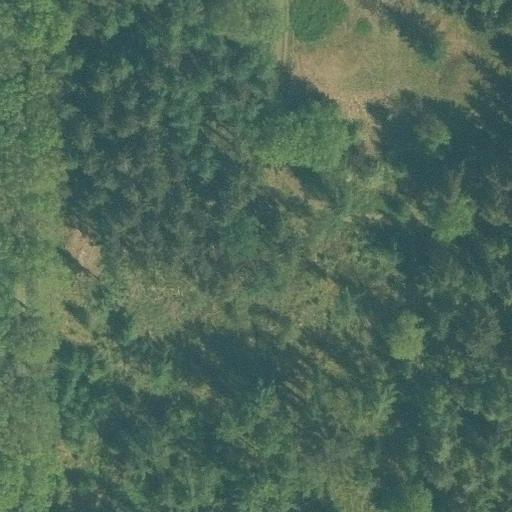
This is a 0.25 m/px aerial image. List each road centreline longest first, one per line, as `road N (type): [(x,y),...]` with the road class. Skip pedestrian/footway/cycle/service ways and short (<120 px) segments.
road 1 (track): [(25,511),(27,0)]
road 2 (track): [(511,212),(358,215),(305,173),(282,110),(280,0)]
road 3 (track): [(429,511),(422,214)]
